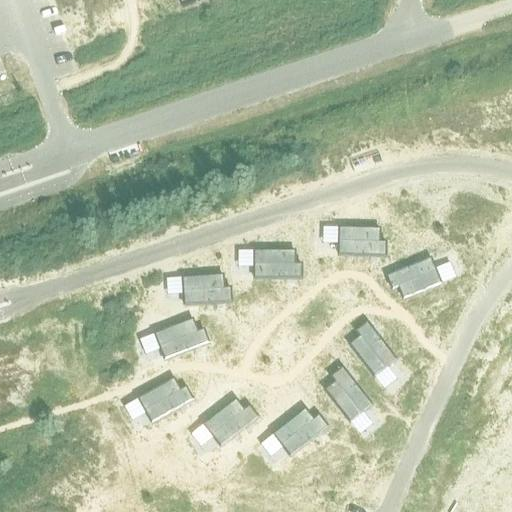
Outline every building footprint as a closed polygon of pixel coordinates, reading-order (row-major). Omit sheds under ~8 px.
[(178,0),(182,8),(203,0),(178,0)] [(337,245),(337,256),(370,257),(370,252),(375,252),(375,257),(384,257),(385,243),(378,243),(378,230),(338,228),(338,230),(341,230),(341,241),(338,241),(337,245)] [(294,252),(253,252),(253,254),(256,254),(256,264),(253,264),(253,268),(253,279),(286,279),(286,275),(291,275),(291,279),(301,279),(300,265),(294,265),(294,252)] [(395,274),(386,278),(392,291),(398,288),(403,300),(440,285),(440,283),(437,284),(433,274),(436,273),(434,269),(430,259),(400,272),(401,276),(397,278),(395,274)] [(222,276),(181,279),(182,280),(185,280),(185,291),(182,291),(183,295),(183,306),(216,304),(216,300),(221,299),(221,304),(230,303),(229,289),(223,289),(222,276)] [(192,321),(154,335),(155,336),(158,335),(161,345),(158,347),(160,350),(164,361),(194,349),(193,345),(198,343),(199,347),(208,344),(203,331),(197,333),(192,321)] [(358,337),(348,346),(373,378),(374,377),(372,374),(381,368),(383,370),(386,368),(395,361),(375,335),(371,338),(368,334),(371,331),(366,324),(354,332),(358,337)] [(334,382),(324,391),(349,423),(350,422),(348,419),(357,412),(359,415),(362,412),(371,406),(351,380),(347,383),(344,378),(347,376),(342,368),(330,377),(334,382)] [(173,381),(137,400),(138,402),(141,400),(146,409),(143,411),(145,415),(151,424),(179,408),(177,405),(182,402),(184,406),(192,401),(185,389),(179,392),(173,381)] [(235,401),(203,425),(204,427),(206,425),(213,433),(210,435),(213,438),(219,447),(245,427),(243,424),(247,421),(249,424),(257,418),(248,407),(243,411),(235,401)] [(304,411),(272,435),(273,437),(276,435),(282,443),(280,445),(282,449),(289,457),(315,437),(312,434),(316,431),(319,434),(326,428),(318,417),(312,421),(304,411)] [(485,432),(478,444),(487,450),(480,461),(505,477),(506,475),(503,474),(509,464),(511,466),(511,465),(511,448),(492,437),(490,441),(486,438),(488,434),(485,432)] [(471,494),(464,505),(475,511),(506,511),(511,502),(485,486),(483,490),(478,487),(480,483),(473,479),(465,491),(471,494)]
